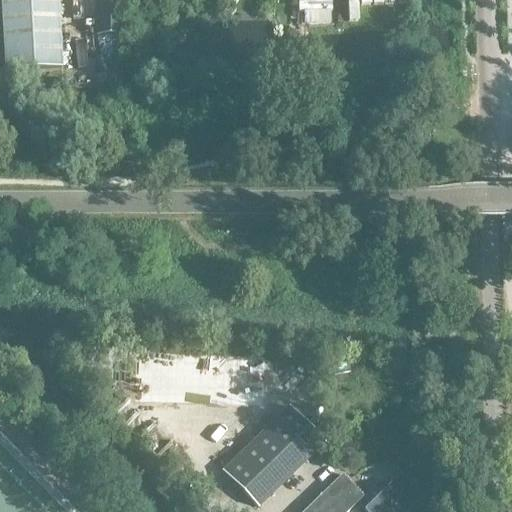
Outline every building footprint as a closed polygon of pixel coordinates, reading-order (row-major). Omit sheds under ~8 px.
[(61,72),(57,0),(0,0),(4,75),(61,72)] [(119,0),(96,0),(98,36),(120,35),(119,0)] [(332,21),(333,2),(305,1),(304,19),(332,21)] [(136,356),(135,395),(255,398),(256,360),(136,356)] [(257,509),(321,448),(324,445),(307,428),(290,410),(223,474),(241,493),(257,509)] [(349,511),(357,504),(364,511),(403,511),(420,496),(401,477),(371,506),(342,476),(304,511),(349,511)]
